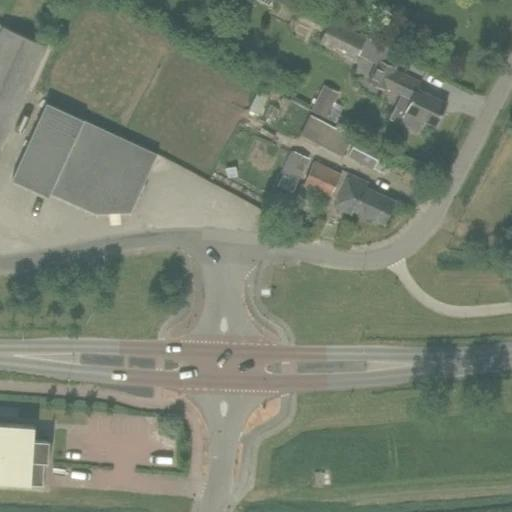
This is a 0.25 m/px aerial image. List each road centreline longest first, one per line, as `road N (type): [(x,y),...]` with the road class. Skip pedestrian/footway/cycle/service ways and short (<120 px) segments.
road 1 (unclassified): [(222,238),(369,260),(403,249),(439,206),(511,68)]
road 2 (primary): [(224,380),(467,373),(511,359)]
road 3 (primary): [(511,352),(223,351)]
road 4 (unclassified): [(0,266),(139,239),(222,238)]
road 5 (primary): [(0,368),(224,380)]
road 6 (primary): [(223,351),(0,340)]
road 7 (unclassified): [(207,511),(223,437),(224,380)]
